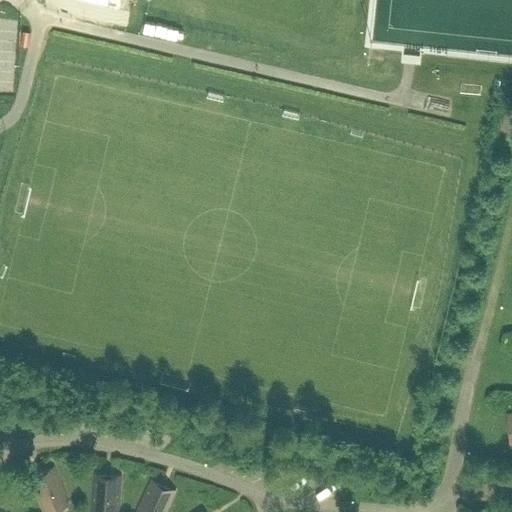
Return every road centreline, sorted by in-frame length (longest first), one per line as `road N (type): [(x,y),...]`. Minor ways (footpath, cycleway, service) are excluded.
road 1 (residential): [(0,457),(24,442),(122,444),(276,499)]
road 2 (residential): [(276,499),(429,511)]
